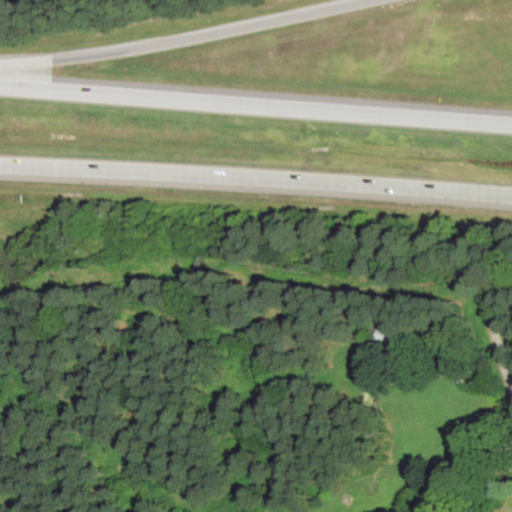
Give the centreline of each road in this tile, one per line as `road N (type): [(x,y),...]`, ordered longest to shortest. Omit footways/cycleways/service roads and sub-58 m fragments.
road 1 (motorway): [(511,121),(0,84)]
road 2 (motorway): [(0,164),(511,197)]
road 3 (motorway): [(390,0),(284,26),(0,64)]
